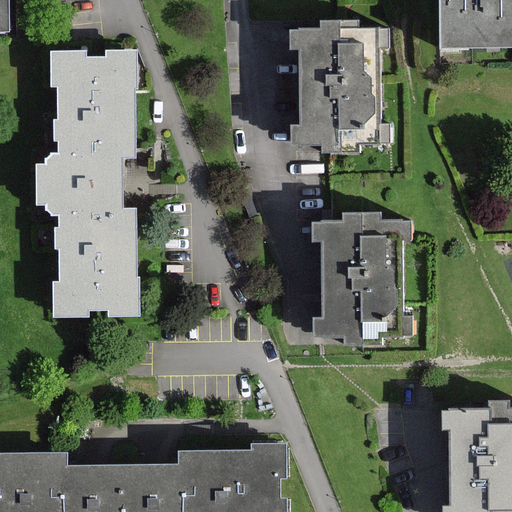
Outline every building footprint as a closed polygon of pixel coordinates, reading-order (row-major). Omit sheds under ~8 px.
[(0,0),(0,25),(10,25),(10,0),(0,0)] [(511,44),(511,0),(446,0),(447,44),(511,44)] [(297,122),(298,143),(325,142),(325,149),(363,149),(363,142),(397,141),(397,119),(388,119),(387,45),(395,45),(395,26),(362,26),(362,20),(328,20),(328,28),(295,28),(296,45),(306,45),(307,122),(297,122)] [(60,282),(61,314),(91,313),(91,307),(117,306),(117,313),(144,312),(141,206),(128,206),(126,154),(143,154),(140,47),(109,47),(109,55),(89,56),(89,49),(56,50),(57,84),(63,84),(65,152),(54,152),(55,164),(42,164),(42,203),(56,203),(56,210),(68,209),(69,282),(60,282)] [(319,313),(319,334),(347,334),(347,341),(380,341),(380,332),(411,333),(411,315),(399,315),(400,238),(410,238),(410,221),(377,221),(377,214),(347,214),(347,223),(322,223),(322,237),(329,237),(328,313),(319,313)] [(448,508),(448,511),(511,511),(511,412),(509,413),(509,406),(483,406),(483,412),(448,412),(448,430),(455,430),(454,508),(448,508)] [(185,450),(185,465),(125,465),(125,511),(290,511),(290,497),(285,497),(285,476),(289,476),(289,443),(257,444),(257,449),(185,450)] [(125,511),(125,465),(71,466),(70,453),(0,453),(0,511),(125,511)]
